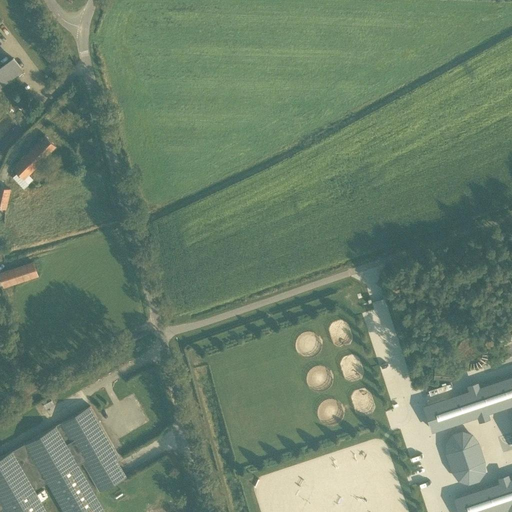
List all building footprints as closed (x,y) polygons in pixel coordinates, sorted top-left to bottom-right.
[(0,84),(1,84),(0,82),(3,81),(3,82),(21,68),(13,58),(0,67),(0,84)] [(28,174),(56,146),(45,134),(12,167),(17,172),(12,176),(23,188),(33,178),(28,174)] [(0,205),(5,207),(10,189),(0,186),(0,205)] [(33,262),(0,272),(0,276),(3,286),(37,274),(33,262)] [(436,377),(456,378),(456,368),(436,368),(436,377)] [(469,390),(424,405),(432,429),(477,415),(488,411),(511,402),(511,478),(510,479),(499,483),(455,498),(459,511),(492,511),(507,507),(511,505),(511,376),(480,387),(469,390)] [(104,511),(94,494),(89,485),(77,464),(82,461),(94,482),(99,491),(124,476),(115,460),(119,457),(90,405),(60,422),(55,425),(0,456),(0,511),(104,511)] [(451,433),(445,442),(445,452),(451,471),(458,480),(468,483),(479,480),(485,471),(484,460),(478,441),(472,432),(462,429),(451,433)] [(400,480),(390,447),(377,451),(388,484),(400,480)]
